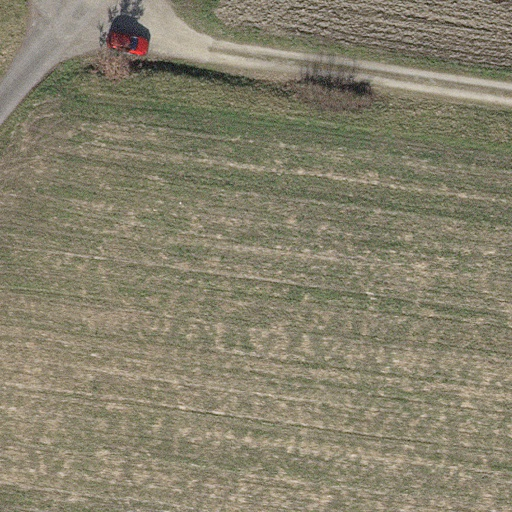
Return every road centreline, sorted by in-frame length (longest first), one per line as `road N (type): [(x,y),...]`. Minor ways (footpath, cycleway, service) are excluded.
road 1 (track): [(511,91),(183,43),(78,17)]
road 2 (track): [(0,117),(78,17)]
